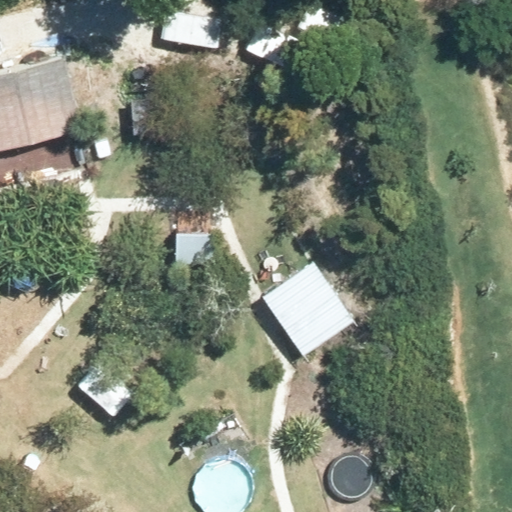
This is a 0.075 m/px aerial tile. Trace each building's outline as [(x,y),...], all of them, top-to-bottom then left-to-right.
[(47,51),(0,66),(0,135),(68,113),(47,51)] [(160,100),(133,101),(135,131),(162,130),(160,100)] [(178,136),(98,126),(93,159),(173,170),(178,136)] [(210,225),(179,226),(179,256),(212,255),(210,225)] [(115,286),(31,267),(21,309),(106,328),(115,286)]
